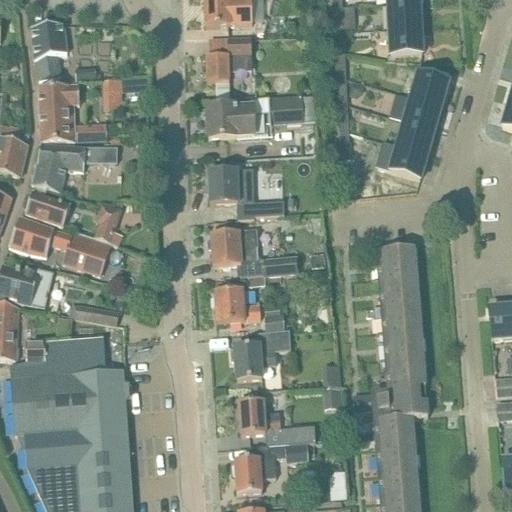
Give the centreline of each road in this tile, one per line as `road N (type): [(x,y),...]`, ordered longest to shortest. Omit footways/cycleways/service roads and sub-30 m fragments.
road 1 (residential): [(141,10),(165,62),(173,342),(185,377),(193,511)]
road 2 (residential): [(485,511),(466,273)]
road 3 (residential): [(21,197),(34,129),(25,0)]
road 4 (residential): [(463,158),(502,162),(511,269),(466,273)]
road 5 (residential): [(463,158),(502,2)]
